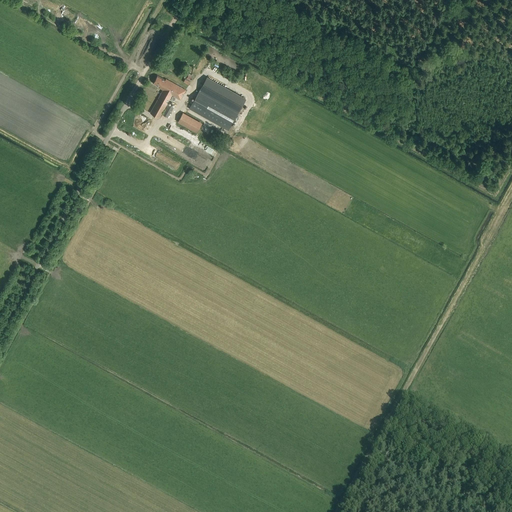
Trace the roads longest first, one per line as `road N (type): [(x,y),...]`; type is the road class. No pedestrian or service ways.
road 1 (track): [(159,7),(488,193),(511,169)]
road 2 (track): [(337,511),(511,191)]
road 3 (unclassified): [(0,334),(146,67)]
road 4 (track): [(163,0),(93,133),(106,140)]
